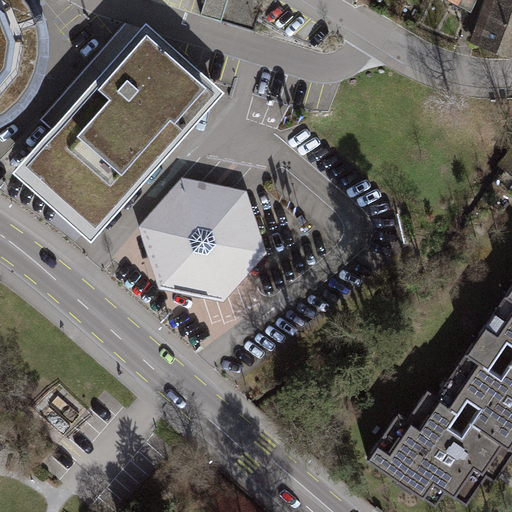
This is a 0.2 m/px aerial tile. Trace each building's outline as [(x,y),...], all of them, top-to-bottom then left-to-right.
[(0,0),(0,131),(16,123),(35,102),(47,76),(51,48),(46,21),(34,0),(0,0)] [(265,0),(207,0),(202,16),(256,31),(265,0)] [(475,0),(452,0),(470,9),(475,0)] [(511,0),(489,0),(475,39),(511,51),(511,0)] [(226,93),(149,25),(55,132),(28,163),(17,175),(93,242),(226,93)] [(511,148),(499,166),(511,175),(511,148)] [(244,192),(185,180),(144,228),(161,286),(222,300),(265,253),(244,192)] [(511,367),(511,281),(471,339),(511,367)] [(511,367),(471,339),(431,396),(511,452),(511,367)] [(473,510),(511,455),(511,452),(431,396),(422,390),(382,447),(473,510)]
